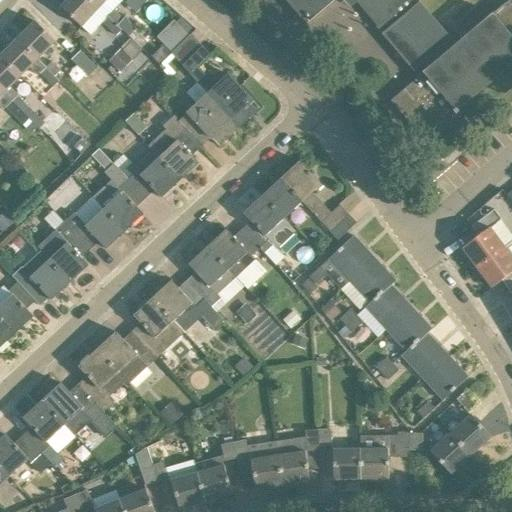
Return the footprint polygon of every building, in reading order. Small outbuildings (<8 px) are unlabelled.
[(82,27),(99,9),(89,0),(68,0),(61,8),(82,27)] [(89,0),(99,9),(107,0),(89,0)] [(284,0),(306,25),(322,11),(312,0),(284,0)] [(312,0),(322,11),(335,0),(363,0),(381,23),(376,27),(419,78),(424,74),(423,73),(452,49),(448,44),(452,40),(417,0),(312,0)] [(444,121),(449,127),(456,136),(511,88),(511,0),(510,0),(452,49),(423,73),(424,74),(419,78),(392,101),(423,139),(444,121)] [(124,19),(115,10),(108,17),(117,26),(124,19)] [(108,17),(101,23),(115,37),(121,31),(117,26),(108,17)] [(176,23),(188,34),(192,29),(181,18),(176,23)] [(37,59),(55,42),(35,22),(18,39),(37,59)] [(216,87),(198,68),(210,56),(191,35),(171,54),(209,94),(239,127),(259,108),(229,75),(216,87)] [(0,57),(20,77),(29,68),(37,76),(39,74),(53,88),(59,82),(54,77),(55,77),(47,68),(37,59),(18,39),(0,57)] [(132,61),(120,49),(109,61),(121,72),(132,61)] [(160,49),(154,56),(160,62),(167,56),(160,49)] [(97,68),(80,51),(70,60),(88,77),(97,68)] [(0,57),(0,91),(28,120),(34,113),(9,88),(20,77),(0,57)] [(60,71),(52,63),(47,68),(55,77),(60,71)] [(0,106),(3,110),(5,108),(22,126),(28,120),(0,91),(0,106)] [(239,127),(209,94),(178,123),(183,129),(200,147),(210,137),(218,146),(239,127)] [(34,113),(28,120),(38,130),(44,124),(34,113)] [(198,165),(199,164),(191,156),(200,147),(183,129),(178,123),(177,123),(172,118),(162,127),(165,131),(148,147),(179,181),(197,164),(198,165)] [(73,148),(81,155),(90,145),(82,138),(73,148)] [(154,191),(162,199),(162,198),(162,197),(179,181),(148,147),(147,147),(151,152),(134,168),(128,161),(118,169),(145,199),(154,191)] [(105,172),(113,165),(99,150),(91,157),(105,172)] [(300,164),(282,180),(303,202),(330,232),(348,215),(339,206),(330,214),(311,194),(321,185),(300,162),(299,163),(300,164)] [(145,199),(118,169),(118,170),(113,165),(105,172),(104,173),(111,181),(122,193),(105,209),(125,231),(142,215),(143,216),(144,215),(136,207),(145,199)] [(264,197),(284,219),(303,202),(282,180),(264,197)] [(242,231),(259,249),(274,265),(284,256),(265,236),(284,219),(264,197),(246,214),(245,213),(244,214),(252,223),(242,231)] [(83,223),(82,223),(73,214),(65,222),(74,231),(90,249),(99,242),(106,250),(107,249),(106,248),(125,231),(105,209),(86,226),(83,223)] [(0,216),(0,231),(2,234),(16,221),(6,210),(0,216)] [(338,241),(356,224),(348,215),(330,232),(338,241)] [(90,249),(74,231),(65,222),(54,231),(60,238),(43,254),(70,283),(87,266),(88,267),(89,266),(81,258),(90,249)] [(490,228),(486,231),(463,249),(477,268),(504,248),(504,247),(490,228)] [(234,239),(226,230),(226,231),(226,232),(209,248),(229,271),(236,278),(254,261),(251,257),(259,249),(242,231),(234,239)] [(354,237),(329,260),(350,282),(375,259),(354,237)] [(492,288),(501,281),(508,290),(511,287),(511,242),(504,247),(504,248),(477,268),(492,288)] [(217,295),(236,278),(229,271),(209,248),(190,265),(190,264),(189,265),(197,274),(188,282),(205,300),(212,308),(220,299),(217,295)] [(48,297),(51,301),(52,300),(52,299),(70,283),(43,254),(40,252),(23,268),(22,268),(12,276),(18,283),(34,301),(40,306),(41,305),(40,304),(48,297)] [(366,307),(367,308),(391,286),(396,282),(375,259),(350,282),(370,304),(366,307)] [(319,268),(309,278),(315,285),(325,275),(319,268)] [(317,288),(309,278),(300,286),(301,287),(309,296),(317,288)] [(154,300),(174,322),(185,332),(201,318),(215,333),(225,323),(211,308),(212,308),(205,300),(188,282),(179,290),(171,281),(171,282),(171,283),(154,300)] [(0,306),(0,317),(15,334),(32,317),(33,318),(34,317),(26,309),(34,301),(18,283),(9,291),(13,295),(0,306)] [(367,308),(387,330),(411,308),(391,286),(367,308)] [(157,359),(165,351),(185,332),(174,322),(154,300),(135,316),(135,315),(134,316),(141,324),(133,333),(150,351),(157,359)] [(341,313),(331,300),(321,309),(331,322),(341,313)] [(235,313),(247,326),(257,316),(245,304),(235,313)] [(402,356),(403,356),(428,334),(432,330),(411,308),(387,330),(406,352),(402,356)] [(339,320),(345,327),(356,316),(350,310),(339,320)] [(293,312),(282,321),(290,330),(301,321),(293,312)] [(345,327),(351,333),(362,323),(356,316),(345,327)] [(0,347),(15,334),(0,317),(0,347)] [(98,351),(119,373),(129,384),(157,359),(150,351),(133,333),(124,341),(116,333),(115,333),(116,334),(98,351)] [(403,356),(423,379),(448,356),(428,334),(403,356)] [(295,335),(291,345),(303,350),(308,340),(295,335)] [(129,384),(119,373),(98,351),(80,367),(79,367),(88,377),(79,386),(96,404),(104,413),(113,405),(108,399),(126,382),(128,385),(129,384)] [(443,401),(468,378),(448,356),(423,379),(443,401)] [(243,358),(233,368),(242,377),(252,368),(243,358)] [(375,368),(381,375),(392,364),(386,358),(375,368)] [(387,381),(398,371),(392,364),(381,375),(387,381)] [(43,402),(65,426),(73,435),(89,421),(105,438),(116,428),(103,414),(104,413),(96,404),(79,386),(71,394),(61,384),(60,385),(61,385),(43,402)] [(466,391),(457,400),(469,413),(478,404),(466,391)] [(47,443),(65,426),(43,402),(25,419),(24,418),(23,419),(32,429),(24,437),(41,455),(41,454),(51,465),(54,468),(56,467),(62,461),(57,455),(52,449),(49,447),(50,446),(47,443)] [(171,403),(159,413),(170,426),(182,416),(171,403)] [(417,413),(422,420),(434,409),(428,403),(417,413)] [(491,437),(471,415),(451,434),(471,456),(491,437)] [(331,447),(329,430),(318,431),(319,448),(331,447)] [(305,438),(276,442),(283,486),(310,482),(308,470),(320,469),(319,448),(318,431),(304,431),(305,438)] [(362,437),(362,450),(362,480),(389,479),(388,458),(407,458),(407,451),(410,451),(411,434),(397,433),(397,437),(362,437)] [(422,435),(419,434),(411,434),(410,451),(421,452),(422,435)] [(451,434),(431,453),(451,475),(471,456),(451,434)] [(31,464),(41,455),(24,437),(15,445),(6,435),(5,436),(6,437),(0,442),(0,466),(9,477),(28,460),(31,464)] [(256,490),(283,486),(276,442),(246,447),(245,440),(233,443),(242,482),(254,480),(256,490)] [(242,482),(233,443),(232,443),(225,445),(220,445),(223,456),(224,462),(236,459),(242,482)] [(158,481),(153,465),(147,448),(135,456),(127,461),(128,466),(137,463),(145,486),(158,481)] [(362,450),(333,450),(334,480),(362,480),(362,450)] [(41,454),(41,455),(31,464),(41,475),(51,465),(41,454)] [(62,461),(56,467),(60,471),(66,466),(62,461)] [(167,461),(153,465),(158,481),(169,478),(170,482),(171,481),(180,510),(206,502),(198,474),(176,479),(173,470),(170,471),(167,461)] [(0,485),(9,477),(0,466),(0,485)] [(224,467),(198,474),(206,502),(232,495),(224,467)] [(76,495),(82,511),(94,506),(88,490),(76,495)] [(121,500),(125,511),(154,511),(146,490),(121,500)] [(76,495),(66,499),(64,500),(68,511),(79,511),(82,511),(76,495)] [(125,511),(121,500),(95,510),(95,511),(125,511)]
